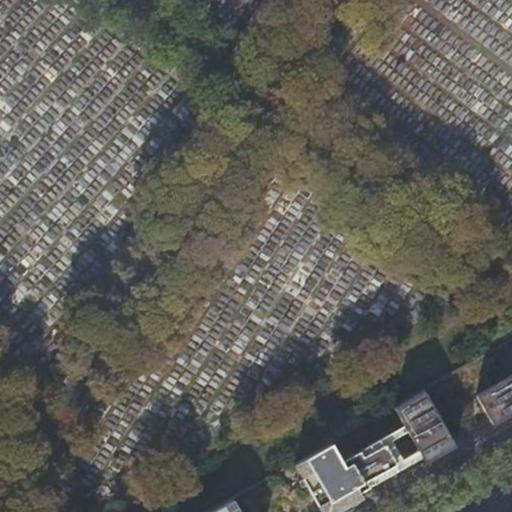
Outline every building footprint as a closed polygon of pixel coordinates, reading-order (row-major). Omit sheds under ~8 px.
[(0,244),(10,249),(8,202),(33,173),(21,173),(15,189),(15,169),(40,168),(39,141),(23,159),(0,150),(0,117),(7,117),(0,114),(0,244)] [(427,381),(393,400),(412,432),(416,439),(427,457),(431,463),(432,466),(466,447),(427,381)] [(511,385),(501,392),(511,412),(511,385)] [(368,499),(431,463),(427,457),(412,467),(401,447),(416,439),(412,432),(352,468),(368,499)] [(352,511),(370,502),(332,434),(294,456),(324,511),(352,511)] [(240,511),(233,498),(208,511),(240,511)]
